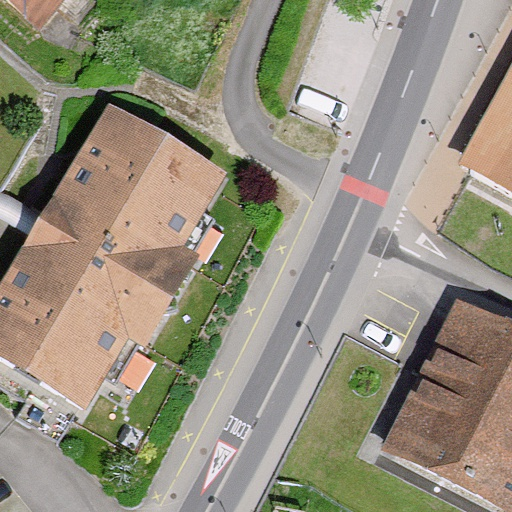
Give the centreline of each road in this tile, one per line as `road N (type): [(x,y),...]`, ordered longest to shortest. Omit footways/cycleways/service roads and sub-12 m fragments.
road 1 (tertiary): [(206,511),(361,205)]
road 2 (tertiary): [(361,205),(438,0)]
road 3 (residential): [(361,205),(511,290)]
